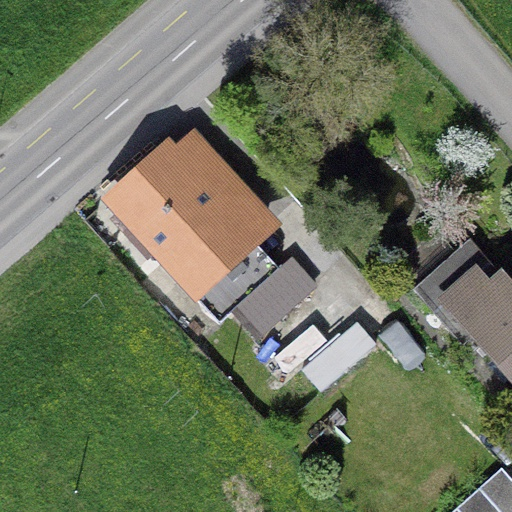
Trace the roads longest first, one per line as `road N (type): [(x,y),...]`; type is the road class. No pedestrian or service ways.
road 1 (primary): [(0,214),(251,0)]
road 2 (residential): [(511,109),(419,0)]
